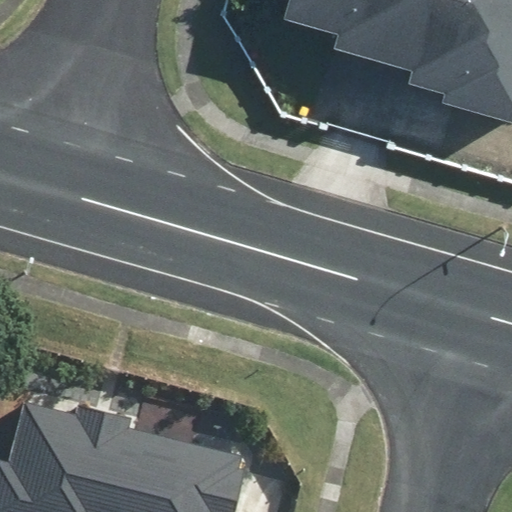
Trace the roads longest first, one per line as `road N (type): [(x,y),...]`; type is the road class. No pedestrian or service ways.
road 1 (tertiary): [(489,318),(59,195)]
road 2 (residential): [(59,195),(114,0)]
road 3 (residential): [(439,511),(489,318)]
